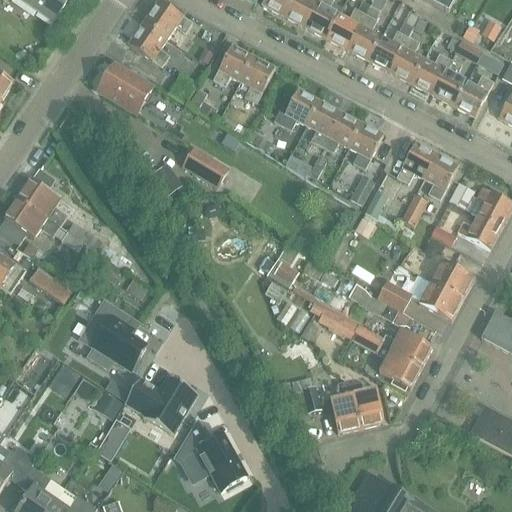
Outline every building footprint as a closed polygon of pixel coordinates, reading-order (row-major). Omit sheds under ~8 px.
[(65,8),(70,0),(17,0),(53,25),(65,8)] [(265,0),(261,8),(283,19),(293,0),(265,0)] [(305,0),(293,0),(283,19),(305,31),(321,0),(306,0),(307,0),(305,0)] [(330,0),(321,0),(305,31),(326,42),(339,17),(329,12),(335,2),(330,0)] [(376,0),(372,8),(348,53),(368,64),(380,40),(371,35),(377,24),(375,23),(387,0),(376,0)] [(418,0),(447,15),(455,0),(418,0)] [(144,26),(167,42),(188,57),(197,63),(208,47),(190,36),(187,41),(195,46),(191,52),(170,39),(176,30),(185,37),(192,26),(159,3),(144,26)] [(339,17),(326,42),(348,53),(372,8),(362,4),(356,13),(354,13),(349,23),(339,17)] [(403,27),(412,32),(418,21),(418,20),(410,15),(403,27)] [(418,21),(412,32),(421,37),(427,26),(418,21)] [(160,53),(167,42),(144,26),(128,48),(161,71),(169,60),(160,53)] [(468,29),(462,40),(472,45),(478,34),(468,29)] [(380,40),(368,64),(389,75),(407,40),(397,35),(391,45),(380,40)] [(407,40),(389,75),(410,87),(423,62),(414,57),(420,47),(407,40)] [(447,50),(455,55),(460,45),(452,40),(447,50)] [(460,45),(455,55),(455,56),(465,61),(471,51),(460,45)] [(229,80),(239,85),(252,61),(231,49),(213,83),(224,90),(229,80)] [(205,52),(198,63),(208,68),(214,58),(205,52)] [(482,56),(476,67),(497,78),(503,67),(482,56)] [(423,62),(410,87),(432,98),(450,63),(439,57),(434,68),(423,62)] [(252,61),(239,85),(249,90),(244,100),(256,107),(274,72),(252,61)] [(450,63),(432,98),(453,109),(466,85),(456,80),(462,70),(450,63)] [(511,88),(511,87),(511,65),(501,83),(511,88)] [(152,91),(115,68),(98,95),(136,118),(152,91)] [(0,104),(0,105),(14,84),(0,75),(0,104)] [(180,78),(168,98),(185,108),(197,88),(180,78)] [(466,85),(453,109),(475,121),(493,87),(482,81),(476,90),(466,85)] [(188,108),(212,122),(217,113),(203,104),(207,97),(198,92),(188,108)] [(297,93),(284,117),(279,115),(273,125),(289,134),(295,124),(305,129),(318,104),(297,93)] [(511,94),(497,122),(511,129),(511,94)] [(318,104),(305,129),(316,135),(310,145),(321,150),(340,116),(318,104)] [(340,116),(321,150),(333,156),(338,147),(348,152),(361,127),(340,116)] [(245,141),(248,143),(251,136),(222,118),(216,127),(244,144),(245,141)] [(361,127),(348,152),(358,157),(353,167),(364,173),(383,139),(361,127)] [(255,139),(251,136),(248,143),(266,154),(270,147),(256,137),(255,139)] [(413,177),(423,183),(436,158),(414,146),(396,181),(408,187),(413,177)] [(194,153),(183,170),(217,190),(228,173),(194,153)] [(436,158),(423,183),(433,189),(428,198),(429,199),(439,204),(458,169),(436,158)] [(288,161),(284,169),(295,174),(299,167),(288,161)] [(183,188),(167,167),(151,178),(156,185),(152,188),(163,203),(183,188)] [(31,181),(17,201),(59,230),(67,219),(55,210),(61,202),(48,193),(55,183),(39,172),(32,182),(31,181)] [(362,180),(350,203),(363,210),(375,187),(362,180)] [(458,186),(448,205),(458,211),(459,210),(464,213),(474,195),(458,186)] [(483,207),(476,220),(499,233),(511,209),(511,207),(481,191),(475,202),(483,207)] [(364,217),(396,235),(399,229),(379,217),(388,202),(377,196),(364,217)] [(413,231),(427,204),(416,199),(415,198),(410,207),(401,224),(413,231)] [(52,240),(59,230),(17,201),(4,221),(5,222),(0,229),(0,234),(19,248),(26,236),(34,241),(40,232),(52,240)] [(215,206),(206,209),(209,219),(218,216),(215,206)] [(457,236),(488,253),(499,233),(476,220),(470,231),(462,226),(457,236)] [(362,222),(357,231),(369,238),(375,229),(362,222)] [(74,226),(67,236),(69,237),(83,249),(84,248),(107,264),(105,267),(118,276),(121,272),(125,275),(131,266),(120,258),(124,254),(109,243),(106,248),(74,226)] [(204,229),(195,231),(197,241),(206,240),(204,229)] [(430,240),(449,250),(454,240),(434,229),(429,239),(430,240)] [(78,256),(83,249),(69,237),(67,236),(61,245),(78,256)] [(430,242),(423,255),(430,259),(433,253),(440,256),(444,249),(430,242)] [(27,245),(21,255),(31,261),(37,251),(27,245)] [(288,247),(267,278),(289,291),(298,275),(289,269),(299,253),(288,247)] [(0,290),(10,297),(18,285),(25,275),(15,268),(0,258),(0,290)] [(406,259),(401,266),(408,271),(413,264),(406,259)] [(309,260),(302,272),(316,281),(324,270),(309,260)] [(260,270),(269,275),(275,266),(266,261),(260,270)] [(430,285),(430,286),(462,303),(474,281),(442,264),(430,285)] [(74,291),(56,279),(52,283),(36,273),(29,284),(63,307),(74,291)] [(379,305),(386,309),(401,316),(410,299),(420,304),(418,307),(450,325),(462,303),(430,286),(417,279),(408,297),(385,286),(377,302),(377,304),(379,305)] [(355,288),(348,300),(359,305),(358,306),(380,319),(386,309),(379,305),(377,304),(377,302),(355,288)] [(317,312),(359,336),(363,330),(359,328),(360,327),(295,290),(292,294),(319,309),(317,312)] [(104,305),(80,344),(93,352),(88,361),(108,374),(114,365),(130,376),(132,374),(135,376),(142,366),(138,364),(146,351),(132,342),(123,336),(131,323),(104,305)] [(413,322),(401,316),(386,309),(380,319),(392,325),(397,329),(406,329),(408,330),(413,322)] [(331,333),(353,345),(358,338),(359,336),(317,312),(314,316),(325,323),(323,327),(332,331),(331,333)] [(494,315),(480,342),(511,359),(511,322),(511,324),(494,315)] [(308,325),(300,339),(307,343),(315,329),(308,325)] [(358,338),(421,372),(432,351),(400,334),(395,343),(386,339),(384,343),(382,342),(383,341),(363,330),(359,336),(358,338)] [(31,353),(7,338),(0,347),(0,348),(23,364),(31,353)] [(377,375),(410,393),(421,372),(358,338),(353,345),(375,356),(377,354),(378,355),(376,358),(385,362),(377,375)] [(66,369),(59,380),(72,389),(80,378),(66,369)] [(140,383),(125,408),(144,420),(143,422),(173,440),(197,399),(168,381),(159,395),(140,383)] [(113,382),(106,392),(126,405),(133,394),(113,382)] [(281,388),(277,389),(281,403),(288,401),(293,400),(289,386),(281,388)] [(351,390),(360,433),(385,427),(376,393),(364,396),(361,386),(349,389),(351,390)] [(329,404),(338,438),(360,433),(351,390),(349,389),(345,387),(337,389),(340,402),(329,404)] [(300,416),(307,415),(308,417),(320,414),(315,392),(302,395),(303,396),(295,397),(300,416)] [(106,396),(99,408),(116,418),(123,407),(106,396)] [(511,424),(484,410),(470,437),(511,459),(511,424)] [(198,425),(174,463),(180,467),(184,474),(197,466),(205,482),(211,479),(211,480),(221,497),(226,494),(227,496),(242,487),(241,486),(247,483),(237,466),(237,465),(238,464),(237,463),(236,464),(234,460),(235,459),(235,458),(233,459),(233,458),(223,441),(212,447),(211,448),(198,425)] [(106,438),(96,454),(111,463),(121,447),(106,438)] [(0,448),(0,494),(8,482),(19,489),(32,470),(37,462),(18,450),(13,457),(0,448)] [(18,511),(49,511),(56,503),(64,492),(51,483),(32,470),(19,489),(29,496),(18,511)] [(369,478),(347,511),(427,511),(416,505),(414,507),(369,478)] [(104,479),(97,489),(106,495),(113,485),(104,479)] [(56,503),(49,511),(96,511),(97,511),(87,505),(86,506),(77,500),(64,492),(56,503)]
